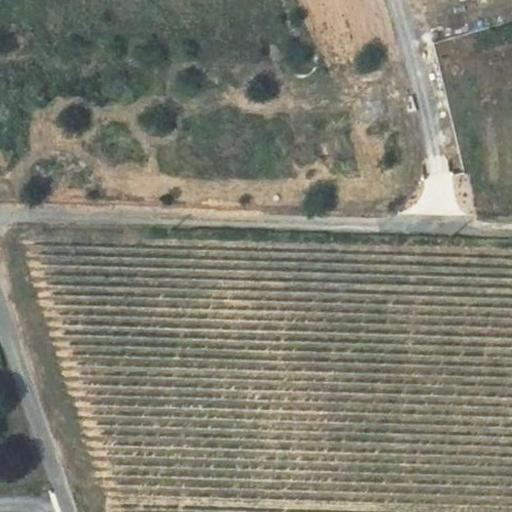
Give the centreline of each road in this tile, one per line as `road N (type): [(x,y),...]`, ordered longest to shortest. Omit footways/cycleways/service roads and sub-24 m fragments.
road 1 (unclassified): [(0,212),(511,227)]
road 2 (unclassified): [(65,511),(0,308)]
